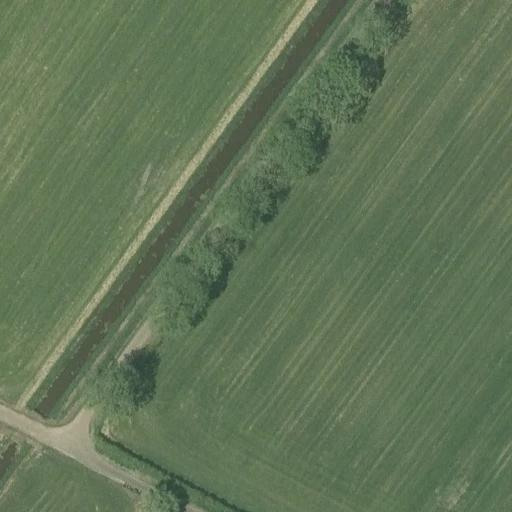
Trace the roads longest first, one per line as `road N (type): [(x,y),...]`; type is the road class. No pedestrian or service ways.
road 1 (unclassified): [(61,449),(386,0)]
road 2 (unclassified): [(61,449),(178,511)]
